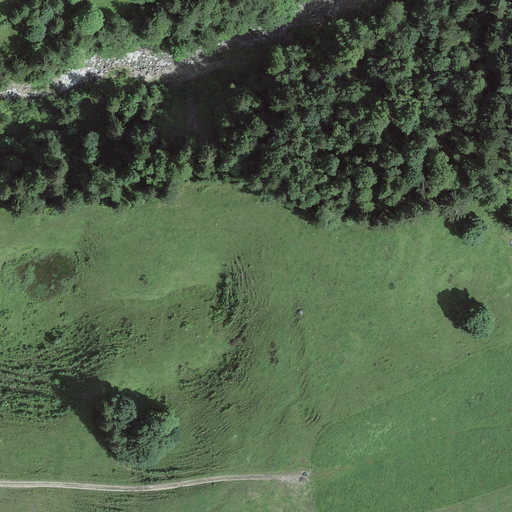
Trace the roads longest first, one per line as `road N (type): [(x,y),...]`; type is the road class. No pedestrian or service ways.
road 1 (track): [(452,0),(383,13),(251,61),(149,80),(106,93),(100,109),(0,136)]
road 2 (track): [(0,482),(137,486),(318,472)]
